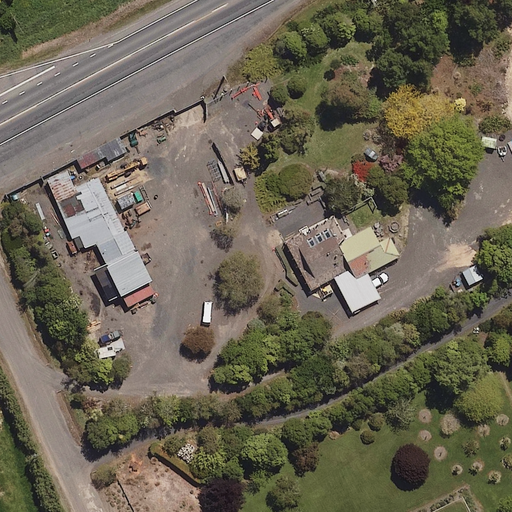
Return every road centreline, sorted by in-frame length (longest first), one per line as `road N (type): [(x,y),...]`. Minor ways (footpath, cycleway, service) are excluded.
road 1 (trunk): [(246,0),(0,127)]
road 2 (residential): [(0,303),(91,511)]
